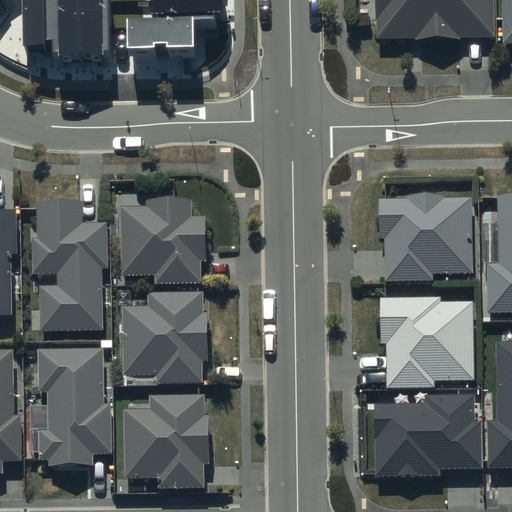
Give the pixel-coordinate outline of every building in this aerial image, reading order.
[(55,60),(111,59),(109,0),(27,0),(28,52),(55,51),(55,60)] [(152,0),(153,28),(134,28),(135,60),(196,59),(196,29),(218,29),(217,0),(152,0)] [(375,0),(375,20),(378,20),(377,38),(416,39),(416,41),(460,42),(460,37),(493,38),(493,0),(375,0)] [(511,0),(502,0),(503,46),(511,46),(511,0)] [(511,196),(498,197),(498,265),(487,265),(488,314),(511,313),(511,196)] [(409,200),(379,200),(380,240),(385,240),(385,283),(434,283),(434,276),(472,275),(472,200),(445,200),(445,197),(409,197),(409,200)] [(148,208),(121,208),(122,278),(155,277),(155,285),(200,285),(200,263),(207,263),(206,218),(191,218),(191,200),(148,201),(148,208)] [(40,287),(41,332),(103,332),(103,270),(109,270),(108,225),(82,225),(82,202),(38,202),(39,241),(33,241),(33,276),(58,275),(58,287),(40,287)] [(0,316),(13,316),(12,254),(18,254),(18,212),(0,212),(0,316)] [(204,294),(148,295),(148,302),(126,302),(126,308),(123,308),(123,385),(202,385),(202,361),(208,361),(208,314),(203,314),(204,294)] [(441,299),(381,300),(381,346),(387,346),(387,390),(435,389),(435,382),(474,382),(473,304),(441,304),(441,299)] [(511,341),(497,342),(496,421),(488,421),(488,467),(511,467),(511,341)] [(0,473),(3,474),(3,464),(21,463),(20,416),(14,416),(13,352),(0,351),(0,473)] [(104,352),(38,352),(38,395),(49,395),(49,431),(39,431),(39,462),(49,462),(49,467),(93,467),(93,455),(112,455),(112,405),(104,405),(104,352)] [(151,410),(124,411),(125,480),(158,479),(158,489),(204,488),(203,465),(210,465),(209,417),(205,418),(204,396),(151,398),(151,410)] [(426,405),(375,405),(375,440),(376,440),(377,478),(440,478),(439,470),(480,470),(480,423),(475,423),(475,396),(426,396),(426,405)]
